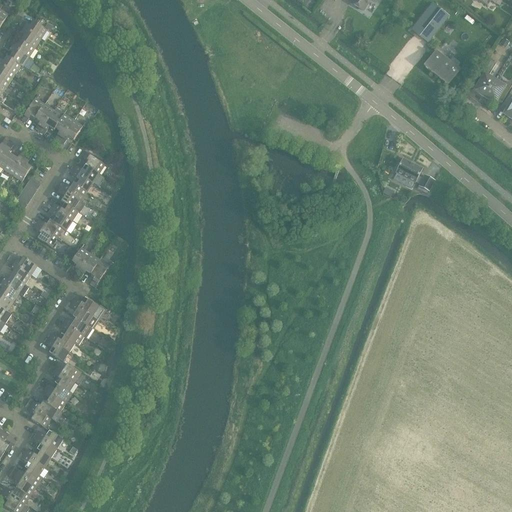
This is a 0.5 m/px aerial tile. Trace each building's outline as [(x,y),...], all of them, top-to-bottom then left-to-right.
[(352,0),(350,3),(363,11),(370,0),(352,0)] [(432,5),(412,31),(428,43),(448,18),(432,5)] [(1,6),(0,7),(0,27),(8,15),(0,10),(0,8),(2,6),(1,6)] [(19,26),(44,43),(45,42),(41,40),(47,31),(33,22),(29,27),(22,22),(19,26)] [(24,36),(21,40),(34,49),(40,41),(44,44),(44,43),(19,26),(16,31),(24,36)] [(502,37),(499,43),(505,47),(508,41),(502,37)] [(7,44),(33,61),(29,58),(34,49),(21,40),(17,45),(10,40),(7,44)] [(7,57),(22,68),(28,59),(32,62),(33,61),(7,44),(4,49),(12,54),(9,58),(7,57)] [(447,85),(447,86),(460,70),(456,67),(459,63),(453,58),(450,62),(436,51),(424,67),(425,68),(425,67),(433,74),(438,79),(439,78),(447,85)] [(0,65),(18,78),(19,77),(15,75),(20,67),(22,68),(7,57),(3,62),(0,59),(0,65)] [(475,89),(474,89),(476,92),(478,94),(481,96),(484,98),(495,80),(488,76),(496,64),(491,61),(481,77),(482,77),(475,89)] [(0,78),(8,85),(14,76),(18,79),(18,78),(0,65),(0,78)] [(0,92),(6,96),(7,95),(3,93),(8,85),(0,78),(0,92)] [(495,80),(484,98),(487,100),(490,101),(493,102),(496,103),(496,102),(497,100),(502,103),(511,85),(507,82),(506,84),(502,85),(495,80)] [(504,112),(503,113),(505,115),(508,117),(510,119),(511,120),(511,90),(501,108),(505,110),(504,112)] [(31,116),(35,119),(45,105),(36,100),(39,96),(37,95),(35,99),(21,120),(26,124),(31,116)] [(45,105),(35,119),(40,122),(35,129),(39,132),(56,108),(55,107),(53,111),(45,105)] [(56,108),(39,132),(44,136),(49,128),(54,131),(64,115),(56,109),(57,108),(56,108)] [(64,115),(54,131),(56,129),(60,131),(55,139),(59,142),(76,117),(75,117),(72,120),(64,115)] [(76,117),(59,142),(64,145),(69,138),(73,141),(82,127),(74,121),(76,118),(76,117)] [(0,155),(8,143),(4,140),(0,146),(0,155)] [(8,143),(0,155),(0,168),(3,171),(12,157),(8,154),(13,146),(8,143)] [(12,157),(3,171),(11,176),(9,179),(10,180),(26,155),(22,152),(17,160),(12,157)] [(88,162),(85,166),(99,175),(104,167),(108,169),(109,168),(105,166),(84,152),(80,157),(88,162)] [(26,155),(10,180),(11,180),(13,177),(21,183),(31,169),(26,166),(31,158),(26,155)] [(402,159),(395,173),(415,183),(416,183),(420,185),(419,186),(424,189),(422,193),(427,195),(434,182),(424,176),(422,180),(418,178),(422,170),(402,159)] [(95,185),(94,186),(96,187),(97,186),(98,186),(103,178),(99,175),(85,166),(82,171),(75,166),(72,171),(93,185),(94,184),(95,185)] [(76,180),(73,185),(87,194),(93,185),(94,186),(95,185),(94,184),(93,185),(72,171),(69,175),(76,180)] [(27,184),(37,191),(40,186),(30,179),(27,184)] [(24,189),(33,196),(37,191),(27,184),(24,189)] [(81,202),(87,194),(73,185),(70,189),(63,184),(60,188),(81,202)] [(61,203),(64,205),(65,205),(75,211),(79,213),(79,214),(85,206),(86,207),(87,205),(85,204),(85,205),(81,202),(60,188),(56,186),(53,190),(57,193),(64,198),(61,203)] [(21,194),(30,201),(33,196),(24,189),(21,194)] [(17,199),(27,205),(30,201),(21,194),(17,199)] [(23,211),(27,205),(17,199),(14,204),(23,211)] [(72,223),(73,222),(79,213),(75,211),(65,205),(64,205),(61,209),(54,205),(51,209),(72,223)] [(56,218),(53,222),(53,223),(63,230),(66,232),(70,234),(76,226),(76,224),(73,222),(72,223),(51,209),(48,213),(56,218)] [(59,239),(58,240),(61,242),(61,240),(58,238),(63,230),(53,223),(53,222),(50,220),(46,225),(39,220),(36,225),(57,239),(58,238),(59,239)] [(51,248),(57,240),(58,240),(59,239),(58,238),(57,239),(36,225),(33,229),(41,234),(37,239),(51,248)] [(69,248),(66,253),(72,257),(75,252),(69,248)] [(72,273),(76,276),(92,251),(92,250),(89,254),(81,248),(72,262),(77,265),(72,273)] [(92,251),(76,276),(81,279),(85,271),(90,274),(99,260),(91,255),(94,251),(92,251)] [(9,263),(31,277),(37,268),(23,259),(20,264),(10,257),(7,261),(10,263),(9,263)] [(99,260),(90,274),(94,277),(89,284),(95,288),(108,267),(111,263),(110,262),(107,266),(99,260)] [(14,273),(11,277),(25,286),(31,277),(9,263),(6,267),(14,273)] [(0,282),(19,295),(22,297),(29,288),(25,286),(11,277),(8,281),(0,275),(0,282)] [(0,289),(2,291),(0,293),(0,295),(13,304),(19,295),(0,282),(0,289)] [(0,308),(7,313),(7,312),(13,304),(0,295),(0,308)] [(97,319),(98,320),(104,311),(85,299),(82,304),(74,299),(72,303),(93,317),(93,316),(95,317),(94,319),(96,320),(97,319)] [(72,318),(76,320),(76,319),(87,326),(88,325),(93,328),(98,320),(97,319),(96,320),(94,319),(95,317),(93,316),(93,317),(72,303),(68,308),(76,313),(72,318)] [(0,321),(1,322),(5,324),(11,315),(7,312),(7,313),(0,308),(0,321)] [(66,319),(63,324),(84,337),(88,340),(94,331),(90,328),(87,326),(76,319),(76,320),(73,324),(66,319)] [(67,333),(64,337),(64,338),(75,345),(77,347),(84,337),(63,324),(60,328),(67,333)] [(48,340),(72,356),(73,355),(70,353),(75,345),(64,338),(64,337),(61,335),(58,340),(51,335),(48,340)] [(52,349),(49,354),(63,363),(68,354),(72,357),(72,356),(48,340),(45,344),(52,349)] [(57,366),(54,370),(75,384),(78,386),(84,377),(81,375),(67,366),(64,371),(57,366)] [(54,370),(51,375),(58,380),(55,385),(58,387),(58,386),(69,393),(75,384),(54,370)] [(48,386),(44,391),(65,404),(72,395),(69,393),(58,386),(58,387),(55,391),(48,386)] [(44,391),(42,395),(49,400),(46,404),(46,405),(57,412),(59,414),(65,404),(44,391)] [(33,402),(30,407),(51,421),(51,420),(53,421),(52,422),(55,424),(61,415),(59,414),(57,412),(46,405),(46,404),(43,402),(40,407),(33,402)] [(28,410),(27,411),(35,416),(31,421),(39,425),(45,430),(51,421),(52,422),(53,421),(51,420),(51,421),(30,407),(28,410)] [(38,432),(35,437),(60,453),(61,452),(57,449),(63,441),(49,432),(46,437),(38,432)] [(0,438),(0,458),(5,452),(8,454),(11,448),(14,444),(11,442),(8,446),(3,443),(8,436),(3,433),(0,438)] [(35,437),(32,441),(40,446),(36,451),(50,460),(56,451),(60,453),(35,437)] [(26,450),(23,455),(44,469),(48,471),(49,470),(45,467),(50,460),(36,451),(34,455),(26,450)] [(23,455),(21,459),(28,464),(25,469),(28,471),(39,477),(42,479),(43,480),(48,472),(48,471),(44,469),(23,455)] [(18,470),(15,475),(36,489),(39,491),(40,490),(37,488),(42,479),(39,477),(28,471),(25,475),(18,470)] [(15,475),(12,479),(19,484),(16,489),(30,498),(36,489),(15,475)] [(6,489),(3,493),(27,509),(28,508),(25,506),(30,498),(16,489),(13,494),(6,489)] [(3,493),(0,496),(0,497),(7,502),(4,507),(11,511),(27,511),(29,510),(27,509),(3,493)]
